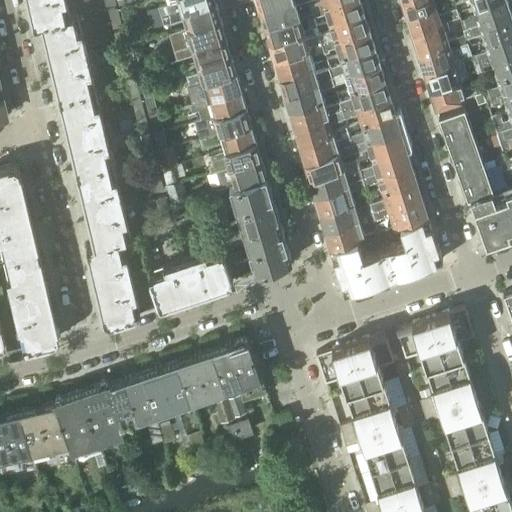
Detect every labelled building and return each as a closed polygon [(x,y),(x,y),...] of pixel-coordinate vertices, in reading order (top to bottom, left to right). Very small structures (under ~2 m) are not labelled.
[(28,0),(34,23),(41,22),(64,14),(60,0),(28,0)] [(148,9),(151,17),(208,0),(175,0),(158,5),(158,6),(148,9)] [(183,17),(186,27),(219,17),(214,0),(208,0),(151,17),(153,25),(162,22),(163,23),(183,17)] [(280,0),(258,7),(263,24),(311,9),(307,0),(305,0),(295,3),(294,0),(280,0)] [(307,0),(311,9),(341,0),(307,0)] [(359,0),(341,0),(311,9),(313,16),(325,13),(327,21),(363,10),(359,0)] [(433,0),(401,0),(405,12),(434,2),(433,0)] [(463,19),(465,27),(510,12),(506,0),(490,0),(472,6),(475,15),(463,19)] [(438,13),(434,2),(405,12),(411,31),(446,20),(458,16),(455,7),(438,13)] [(115,8),(114,8),(107,10),(112,28),(120,26),(115,8)] [(263,24),(268,42),(303,29),(300,20),(305,19),(307,27),(315,25),(313,16),(311,9),(263,24)] [(318,33),(320,42),(368,27),(363,10),(327,21),(330,29),(318,33)] [(481,32),(484,41),(511,31),(511,17),(510,12),(465,27),(461,29),(464,37),(481,32)] [(41,22),(50,58),(86,50),(81,28),(76,29),(72,13),(64,14),(41,22)] [(176,39),(178,48),(224,34),(219,17),(186,27),(188,35),(176,39)] [(449,28),(446,20),(411,31),(417,51),(447,41),(444,30),(449,28)] [(368,27),(320,42),(323,52),(328,51),(328,49),(335,46),(338,55),(373,43),(368,27)] [(268,42),(273,58),(320,42),(318,33),(305,38),(303,29),(268,42)] [(124,40),(121,31),(113,33),(116,42),(124,40)] [(478,57),(479,61),(511,50),(511,31),(484,41),(486,49),(475,53),(476,57),(478,57)] [(193,52),(196,61),(230,52),(224,34),(178,48),(175,49),(177,57),(193,52)] [(129,43),(133,60),(146,56),(147,56),(143,39),(129,43)] [(162,189),(124,41),(116,43),(155,191),(162,189)] [(450,49),(447,41),(417,51),(423,68),(461,56),(470,53),(466,42),(459,44),(460,46),(450,49)] [(273,58),(278,75),(313,63),(310,54),(313,53),(316,62),(325,59),(323,52),(320,42),(273,58)] [(328,66),(331,76),(379,61),(373,43),(338,55),(340,62),(328,66)] [(50,58),(59,96),(90,89),(86,72),(91,70),(86,50),(50,58)] [(492,66),(495,75),(511,69),(511,50),(479,61),(481,65),(479,65),(480,70),(492,66)] [(186,74),(189,83),(235,70),(230,52),(196,61),(199,70),(186,74)] [(146,56),(133,60),(137,77),(150,74),(146,56)] [(423,68),(429,88),(459,78),(468,75),(461,56),(423,68)] [(379,61),(331,76),(333,84),(346,79),(349,89),(384,77),(379,61)] [(278,75),(283,93),(331,76),(328,66),(327,63),(322,64),(323,68),(315,71),(313,63),(278,75)] [(482,90),(485,98),(511,89),(511,69),(495,75),(498,84),(482,89),(482,90)] [(204,87),(207,97),(240,88),(235,70),(189,83),(182,85),(184,93),(204,87)] [(139,78),(144,96),(152,94),(147,76),(139,78)] [(283,93),(288,110),(323,98),(320,88),(333,84),(331,76),(283,93)] [(338,100),(341,109),(389,94),(384,77),(349,89),(351,96),(338,100)] [(462,87),(459,78),(429,88),(434,105),(450,101),(474,93),(476,92),(473,83),(462,87)] [(197,109),(200,119),(246,106),(240,88),(207,97),(189,103),(191,111),(197,109)] [(59,96),(68,132),(103,123),(98,102),(94,103),(90,89),(59,96)] [(505,101),(507,109),(511,107),(511,89),(485,98),(486,100),(487,105),(492,103),(492,104),(505,101)] [(486,100),(485,98),(482,90),(476,92),(474,93),(477,103),(486,100)] [(341,109),(344,117),(356,113),(359,122),(394,110),(389,94),(341,109)] [(143,97),(148,115),(157,113),(152,95),(143,97)] [(288,110),(293,127),(341,109),(338,100),(325,105),(323,98),(288,110)] [(246,106),(200,119),(187,123),(192,139),(200,137),(200,138),(251,123),(246,106)] [(438,115),(447,142),(473,134),(463,106),(438,115)] [(494,129),(495,133),(511,127),(511,107),(507,109),(506,109),(509,118),(501,120),(498,112),(490,115),(495,128),(494,129)] [(293,127),(299,145),(333,131),(330,122),(344,117),(341,109),(293,127)] [(349,134),(351,142),(400,127),(394,110),(359,122),(362,130),(349,134)] [(148,115),(152,132),(163,129),(159,112),(157,113),(148,115)] [(68,132),(76,169),(107,161),(104,146),(109,145),(103,123),(68,132)] [(222,140),(224,149),(256,140),(251,123),(200,138),(203,146),(222,140)] [(299,145),(304,161),(351,142),(349,134),(346,126),(333,131),(299,145)] [(400,127),(351,142),(354,151),(367,147),(370,155),(405,144),(400,127)] [(511,127),(495,133),(500,149),(511,144),(511,127)] [(157,149),(158,149),(168,146),(163,129),(152,132),(157,149)] [(447,142),(457,170),(483,161),(473,134),(447,142)] [(215,169),(215,171),(261,158),(260,155),(256,140),(224,149),(227,157),(208,163),(210,171),(215,169)] [(304,161),(309,178),(343,165),(340,156),(354,151),(351,142),(304,161)] [(359,168),(361,176),(410,161),(405,144),(370,155),(372,164),(359,168)] [(511,144),(500,149),(507,168),(511,166),(511,144)] [(168,146),(158,149),(163,166),(172,164),(168,146)] [(215,171),(220,186),(228,184),(266,174),(261,158),(215,171)] [(94,243),(117,237),(125,235),(121,220),(126,219),(116,176),(111,177),(107,161),(76,169),(94,243)] [(410,161),(361,176),(364,184),(378,180),(380,189),(415,178),(410,161)] [(483,161),(457,170),(467,198),(469,197),(492,189),(483,161)] [(0,212),(27,206),(18,166),(13,163),(0,166),(0,212)] [(309,178),(313,194),(361,176),(359,168),(345,173),(343,165),(309,178)] [(228,184),(231,195),(235,207),(272,196),(266,174),(228,184)] [(313,194),(319,211),(353,198),(350,190),(364,184),(361,176),(313,194)] [(369,202),(372,210),(421,195),(415,178),(380,189),(383,198),(369,202)] [(166,184),(170,201),(186,197),(181,180),(174,182),(166,184)] [(492,189),(469,197),(485,243),(510,234),(509,234),(508,229),(511,227),(511,187),(505,190),(507,196),(496,199),(492,189)] [(389,214),(392,225),(398,223),(427,213),(421,195),(372,210),(374,219),(389,214)] [(235,207),(241,228),(279,217),(272,196),(235,207)] [(164,197),(156,199),(163,226),(171,224),(164,197)] [(319,211),(324,228),(369,211),(367,203),(355,206),(353,198),(319,211)] [(0,239),(2,239),(7,257),(38,250),(27,206),(0,212),(0,239)] [(324,228),(329,246),(363,234),(360,223),(371,220),(369,211),(324,228)] [(427,213),(398,223),(413,268),(442,258),(427,213)] [(175,220),(177,226),(178,230),(193,224),(190,215),(175,220)] [(244,239),(247,248),(285,239),(284,237),(279,217),(241,228),(225,233),(228,244),(244,239)] [(392,225),(363,234),(378,280),(413,268),(398,223),(392,225)] [(178,230),(177,226),(167,229),(169,237),(179,234),(178,230)] [(363,234),(329,246),(344,291),(378,280),(363,234)] [(86,244),(95,281),(131,273),(126,251),(121,252),(117,237),(94,243),(86,244)] [(285,239),(247,248),(253,270),(291,259),(285,239)] [(205,249),(178,259),(189,293),(232,279),(222,248),(206,253),(205,249)] [(7,277),(12,298),(47,289),(38,250),(7,257),(11,276),(7,277)] [(189,293),(178,259),(162,264),(164,268),(148,273),(151,282),(140,286),(147,308),(189,293)] [(131,273),(95,281),(103,318),(108,321),(139,311),(138,307),(134,308),(131,296),(136,295),(131,273)] [(0,305),(4,304),(8,304),(7,296),(3,297),(0,286),(0,285),(0,305)] [(511,288),(502,292),(511,319),(511,288)] [(47,289),(12,298),(18,327),(23,326),(26,341),(22,342),(23,346),(54,338),(55,339),(58,334),(47,289)] [(4,304),(0,305),(0,324),(0,326),(9,324),(4,304)] [(449,309),(458,337),(473,332),(464,304),(449,309)] [(449,309),(431,314),(440,343),(458,337),(449,309)] [(410,321),(420,349),(439,343),(438,343),(440,343),(431,314),(410,321)] [(407,322),(407,324),(408,326),(397,330),(405,354),(420,349),(410,321),(407,322)] [(369,334),(378,363),(393,358),(385,333),(374,337),(373,333),(369,334)] [(234,340),(211,348),(224,386),(260,373),(247,336),(246,336),(246,335),(241,334),(237,335),(234,339),(234,340)] [(369,334),(347,341),(356,369),(356,370),(358,369),(378,363),(369,334)] [(439,343),(456,398),(475,391),(458,337),(440,343),(438,343),(439,343)] [(347,341),(331,346),(340,375),(356,369),(347,341)] [(420,349),(437,404),(456,398),(439,343),(420,349)] [(340,375),(357,429),(376,423),(358,369),(356,370),(356,369),(340,375),(331,346),(315,351),(324,380),(340,375)] [(211,348),(177,359),(189,397),(224,386),(211,348)] [(177,359),(142,371),(154,409),(189,397),(177,359)] [(358,369),(376,423),(395,417),(378,363),(358,369)] [(142,371),(109,382),(119,417),(120,421),(154,409),(142,371)] [(487,376),(476,380),(477,384),(481,386),(486,385),(489,381),(487,376)] [(100,383),(80,389),(90,417),(96,437),(97,441),(124,432),(123,428),(120,421),(119,417),(109,382),(108,380),(107,380),(107,379),(104,377),(100,378),(100,380),(99,381),(100,383)] [(54,398),(55,401),(60,417),(70,445),(71,449),(71,450),(97,441),(96,437),(90,417),(80,389),(62,395),(62,394),(60,393),(59,392),(56,393),(54,396),(55,397),(54,398)] [(494,397),(492,392),(488,390),(483,392),(481,396),(483,401),(494,397)] [(456,398),(469,436),(487,430),(475,391),(456,398)] [(227,396),(234,416),(246,411),(239,392),(227,396)] [(419,398),(420,403),(424,405),(429,403),(432,399),(430,394),(419,398)] [(219,417),(220,420),(231,417),(234,416),(227,396),(227,395),(213,400),(219,417)] [(437,404),(450,442),(469,436),(456,398),(437,404)] [(29,407),(19,409),(21,417),(31,459),(36,479),(39,478),(34,458),(71,449),(70,445),(60,417),(55,401),(29,407)] [(407,402),(396,405),(397,410),(401,412),(406,410),(409,407),(407,402)] [(0,413),(0,454),(23,449),(27,465),(23,466),(27,481),(36,479),(31,459),(21,417),(19,409),(12,411),(0,413)] [(288,409),(273,414),(271,415),(277,432),(283,430),(282,427),(293,423),(288,409)] [(425,419),(432,417),(437,415),(435,410),(431,409),(426,410),(424,414),(425,419)] [(412,418),(410,417),(408,416),(403,418),(401,421),(402,426),(414,423),(412,418)] [(246,417),(245,417),(226,424),(230,437),(251,430),(246,417)] [(376,423),(389,462),(408,456),(395,417),(376,423)] [(162,436),(160,426),(158,420),(146,423),(151,440),(162,436)] [(339,424),(340,429),(344,430),(349,429),(352,425),(350,420),(339,424)] [(160,426),(162,436),(163,438),(164,441),(176,437),(171,422),(160,426)] [(357,429),(370,468),(389,462),(376,423),(357,429)] [(199,429),(188,433),(193,449),(204,445),(199,429)] [(469,436),(481,475),(500,469),(487,430),(469,436)] [(346,436),(344,440),(345,445),(357,441),(355,436),(351,434),(346,436)] [(450,442),(462,481),(481,475),(469,436),(450,442)] [(92,449),(98,466),(105,463),(99,447),(92,449)] [(511,453),(511,454),(501,458),(502,463),(506,464),(511,463),(511,461),(511,453)] [(389,462),(401,501),(420,495),(408,456),(389,462)] [(370,468),(382,507),(401,501),(389,462),(370,468)] [(511,506),(500,469),(481,475),(493,511),(501,511),(511,508),(511,506)] [(444,476),(445,481),(449,482),(454,481),(457,477),(455,472),(444,476)] [(493,511),(481,475),(462,481),(472,511),(493,511)] [(432,479),(421,483),(422,488),(426,490),(431,488),(434,484),(432,479)] [(451,488),(449,492),(450,497),(462,493),(460,488),(456,486),(451,488)] [(439,500),(437,495),(433,494),(428,495),(426,499),(427,504),(439,500)] [(425,511),(420,495),(401,501),(404,511),(425,511)] [(363,501),(365,506),(369,508),(374,506),(377,503),(375,498),(363,501)] [(404,511),(401,501),(382,507),(383,511),(404,511)] [(74,506),(76,511),(90,511),(87,502),(74,506)]
